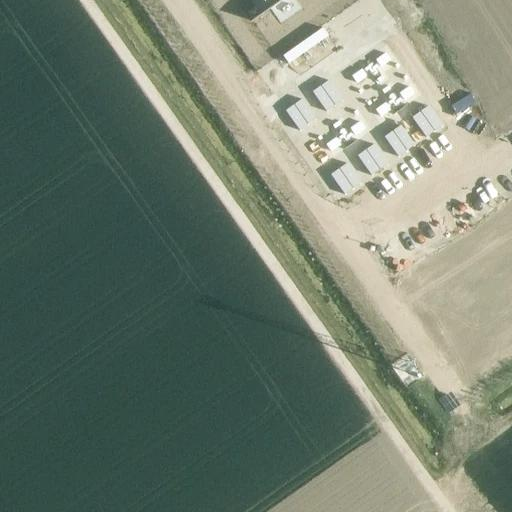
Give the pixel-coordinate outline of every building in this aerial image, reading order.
[(323,28),(283,55),(289,64),(329,37),(323,28)] [(386,53),(376,59),(381,67),(391,60),(386,53)] [(362,69),(352,76),(357,83),(367,77),(362,69)] [(329,81),(321,86),(335,107),(343,102),(329,81)] [(409,86),(399,93),(404,101),(414,94),(409,86)] [(320,87),(312,92),(326,113),(334,108),(320,87)] [(302,100),(294,105),(308,126),(316,121),(302,100)] [(385,103),(375,109),(380,117),(390,110),(385,103)] [(293,106),(285,111),(299,132),(307,127),(293,106)] [(429,106),(421,111),(435,133),(443,127),(429,106)] [(420,112),(412,118),(426,139),(434,134),(420,112)] [(360,122),(350,128),(355,136),(365,129),(360,122)] [(400,126),(392,131),(407,152),(415,147),(400,126)] [(392,132),(384,137),(398,158),(406,153),(392,132)] [(336,138),(326,145),(331,152),(341,146),(336,138)] [(374,145),(366,150),(380,171),(388,166),(374,145)] [(365,151),(357,156),(371,177),(379,172),(365,151)] [(348,164),(340,169),(354,190),(362,185),(348,164)] [(339,170),(331,175),(345,196),(353,191),(339,170)]
